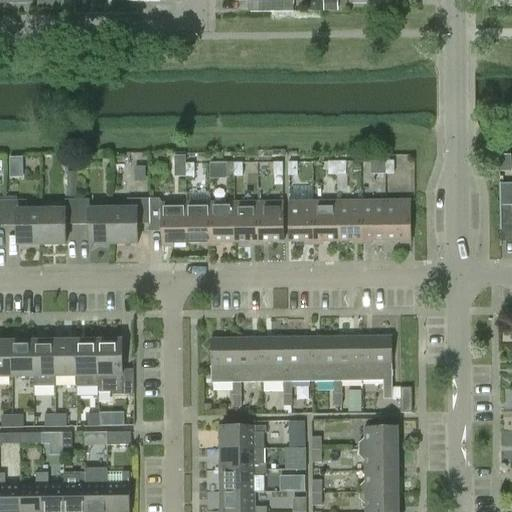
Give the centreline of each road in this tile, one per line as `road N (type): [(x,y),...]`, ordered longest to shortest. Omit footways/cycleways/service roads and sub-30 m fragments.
road 1 (residential): [(172,279),(459,277)]
road 2 (residential): [(459,277),(451,26)]
road 3 (residential): [(461,511),(459,277)]
road 4 (residential): [(172,511),(172,279)]
road 5 (residential): [(0,28),(197,26),(197,0)]
road 6 (residential): [(0,281),(172,279)]
